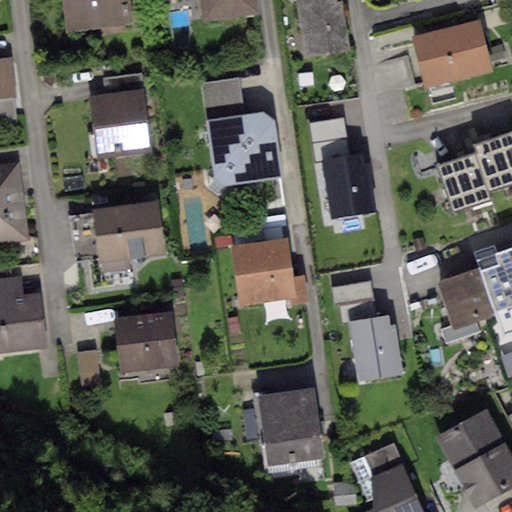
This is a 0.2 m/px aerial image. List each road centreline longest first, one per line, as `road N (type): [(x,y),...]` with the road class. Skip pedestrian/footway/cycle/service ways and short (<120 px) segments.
road 1 (residential): [(353,0),(391,254)]
road 2 (residential): [(266,0),(299,222)]
road 3 (residential): [(17,0),(45,206)]
